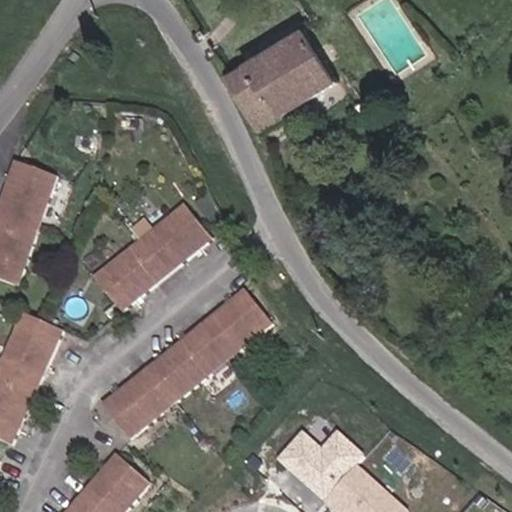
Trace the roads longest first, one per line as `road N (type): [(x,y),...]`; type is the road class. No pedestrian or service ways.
road 1 (residential): [(281,238),(91,377),(18,511)]
road 2 (unclassified): [(281,238),(360,332),(511,457)]
road 3 (unclassified): [(152,0),(224,112),(281,238)]
road 4 (unclassified): [(0,114),(77,0)]
